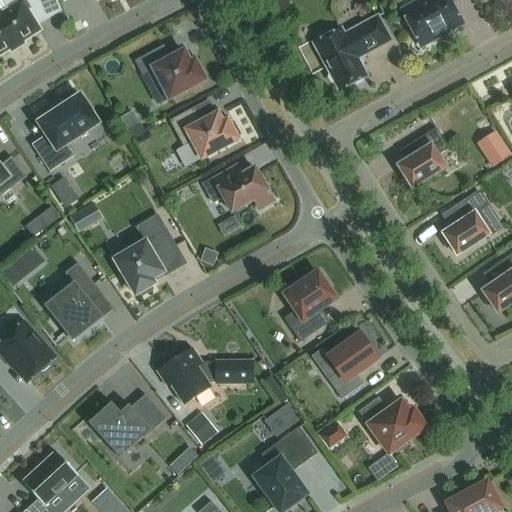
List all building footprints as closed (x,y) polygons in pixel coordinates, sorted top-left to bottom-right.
[(0,17),(0,54),(39,31),(27,13),(43,3),(40,0),(1,0),(9,12),(0,17)] [(423,0),(402,12),(421,47),(462,24),(450,2),(454,0),(423,0)] [(363,57),(392,41),(378,17),(345,35),(342,29),(314,44),(330,74),(329,79),(332,84),(336,85),(340,92),(354,84),(358,85),(363,83),(364,79),(368,77),(361,64),(363,57)] [(164,47),(135,63),(142,75),(153,70),(170,101),(206,81),(204,78),(207,76),(201,64),(197,66),(195,62),(191,64),(184,52),(170,60),(164,47)] [(55,113),(38,124),(47,137),(32,146),(50,173),(74,157),(67,146),(99,125),(80,96),(63,107),(54,113),(55,113)] [(194,109),(171,121),(183,146),(192,142),(202,160),(239,141),(237,138),(240,136),(234,124),(230,126),(228,122),(224,124),(219,115),(201,124),(194,109)] [(437,129),(416,142),(422,152),(395,169),(403,182),(407,180),(413,190),(446,169),(438,156),(450,149),(437,129)] [(497,152),(485,159),(492,170),(500,165),(511,157),(507,151),(495,133),(487,138),(497,152)] [(0,197),(26,178),(12,159),(0,168),(0,167),(0,197)] [(228,171),(202,186),(214,205),(224,199),(233,214),(254,202),(259,211),(274,202),(255,169),(234,181),(228,171)] [(79,201),(65,179),(51,187),(65,209),(79,201)] [(466,219),(439,237),(448,249),(451,247),(458,257),(490,236),(502,228),(494,216),(478,192),(457,206),(466,219)] [(53,208),(39,218),(47,228),(60,218),(53,208)] [(79,213),(70,218),(76,228),(79,234),(88,229),(79,213)] [(145,244),(116,261),(136,295),(138,294),(141,300),(155,291),(152,286),(154,285),(152,281),(164,274),(158,262),(178,250),(158,216),(136,229),(145,244)] [(492,305),(499,314),(511,305),(511,255),(498,265),(506,277),(480,295),(488,307),(492,305)] [(13,264),(0,274),(12,289),(25,279),(13,264)] [(74,286),(47,307),(73,341),(101,319),(90,305),(103,295),(78,264),(65,275),(74,286)] [(296,312),(285,320),(301,344),(322,329),(313,316),(336,300),(328,288),(330,286),(323,275),(321,277),(318,274),(298,287),(297,285),(286,292),(288,294),(285,296),(296,312)] [(22,325),(0,344),(0,355),(7,363),(10,360),(30,382),(41,373),(44,373),(51,367),(51,364),(54,361),(22,325)] [(359,335),(327,358),(339,374),(329,381),(342,400),(363,385),(356,377),(379,361),(359,335)] [(193,350),(158,373),(168,389),(171,387),(184,406),(211,388),(208,384),(216,384),(216,385),(253,385),(253,363),(216,363),(216,364),(202,364),(193,350)] [(168,420),(148,395),(124,414),(114,401),(89,420),(119,457),(142,439),(143,440),(168,420)] [(379,399),(359,413),(390,456),(395,452),(397,455),(408,447),(406,444),(427,429),(414,411),(410,413),(402,403),(389,412),(379,399)] [(277,436),(299,420),(287,404),(265,420),(277,436)] [(196,418),(186,426),(203,447),(213,439),(196,418)] [(329,451),(348,437),(338,424),(319,437),(329,451)] [(318,454),(300,429),(261,457),(269,468),(254,478),(278,511),(285,511),(308,496),(292,473),(318,454)] [(182,456),(179,458),(188,467),(198,458),(192,452),(190,449),(182,456)] [(56,453),(22,484),(38,501),(26,511),(50,511),(45,506),(78,476),(56,453)] [(212,457),(199,467),(212,484),(226,474),(212,457)] [(374,466),(369,469),(377,482),(383,478),(374,466)] [(497,511),(499,511),(487,484),(447,505),(451,511),(497,511)] [(127,511),(119,503),(109,511),(127,511)]
